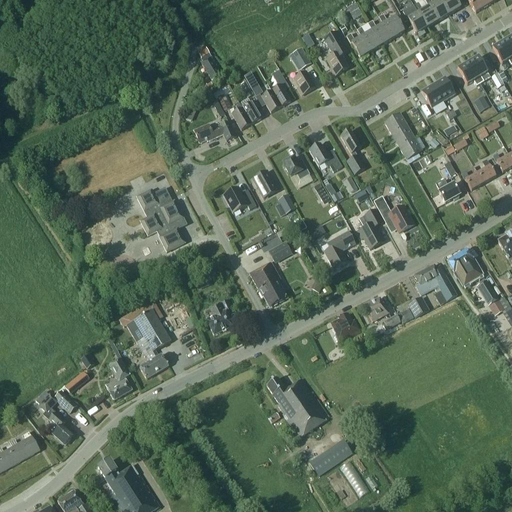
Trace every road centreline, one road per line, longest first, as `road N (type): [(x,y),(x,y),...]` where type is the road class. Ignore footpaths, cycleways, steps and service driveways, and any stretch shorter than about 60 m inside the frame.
road 1 (residential): [(193,178),(317,112),(356,110),(511,17)]
road 2 (tertiary): [(14,511),(54,486),(136,408),(274,337)]
road 3 (tertiary): [(274,337),(511,207)]
road 4 (residential): [(193,178),(174,134),(192,51),(162,0)]
road 5 (residential): [(274,337),(193,178)]
